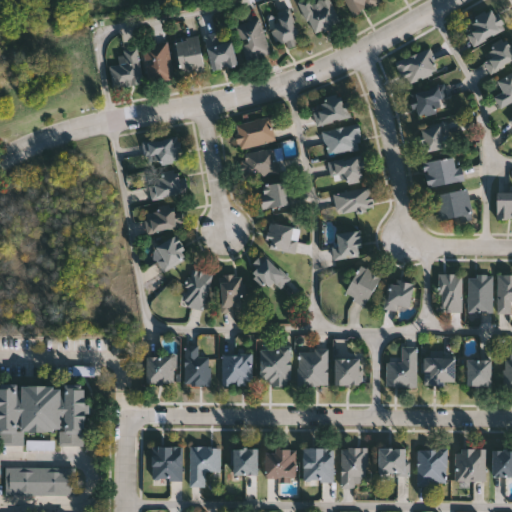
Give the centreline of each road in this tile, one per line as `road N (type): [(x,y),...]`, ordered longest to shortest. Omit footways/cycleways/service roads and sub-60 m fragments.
road 1 (tertiary): [(450,0),(360,52),(267,88),(68,125),(0,156)]
road 2 (residential): [(128,427),(148,415),(511,415)]
road 3 (residential): [(360,52),(409,233),(433,244),(511,245)]
road 4 (residential): [(202,103),(226,232)]
